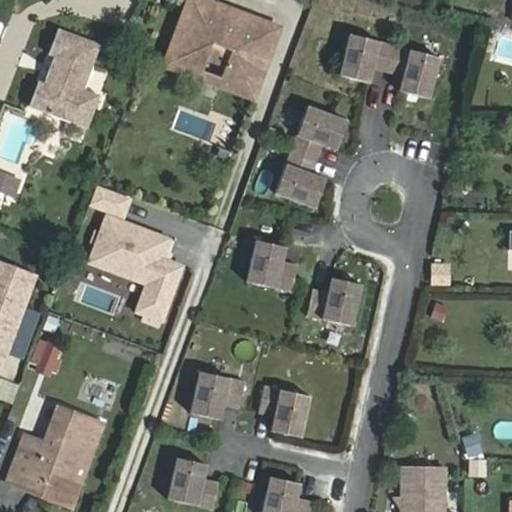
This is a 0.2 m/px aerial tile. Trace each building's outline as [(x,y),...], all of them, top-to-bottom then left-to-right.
[(200,0),(188,0),(164,67),(254,100),(279,29),(200,0)] [(44,84),(39,82),(29,107),(88,129),(100,97),(84,91),(101,45),(58,30),(49,55),(54,57),(44,84)] [(395,50),(350,39),(340,80),(369,87),(373,73),(389,77),(395,50)] [(430,102),(440,61),(395,50),(389,77),(404,80),(400,95),(430,102)] [(350,115),(310,101),(294,144),(319,153),(325,138),(340,144),(350,115)] [(318,203),(329,174),(314,168),(319,153),(294,144),(278,188),(318,203)] [(0,193),(12,198),(18,181),(0,174),(0,193)] [(168,240),(106,217),(94,250),(111,257),(106,270),(147,285),(137,312),(162,321),(182,267),(166,261),(161,259),(168,240)] [(249,280),(295,289),(300,262),(285,259),(288,244),(258,238),(249,280)] [(166,261),(173,241),(168,240),(161,259),(166,261)] [(94,250),(89,263),(106,270),(111,257),(94,250)] [(0,261),(0,368),(1,369),(38,276),(0,261)] [(450,262),(430,262),(430,283),(450,283),(450,262)] [(331,290),(316,287),(310,314),(355,323),(364,282),(334,275),(331,290)] [(240,407),(246,380),(201,370),(192,412),(221,418),(224,404),(240,407)] [(310,394),(265,385),(259,411),(275,415),(272,430),(301,436),(310,394)] [(24,435),(7,482),(73,507),(104,425),(57,408),(45,442),(24,435)] [(461,437),(464,458),(480,455),(476,435),(461,437)] [(172,500),(217,509),(223,483),(207,479),(210,465),(181,458),(172,500)] [(402,467),(401,511),(443,511),(445,468),(402,467)] [(267,511),(314,511),(317,501),(301,498),(305,483),(275,477),(267,511)]
